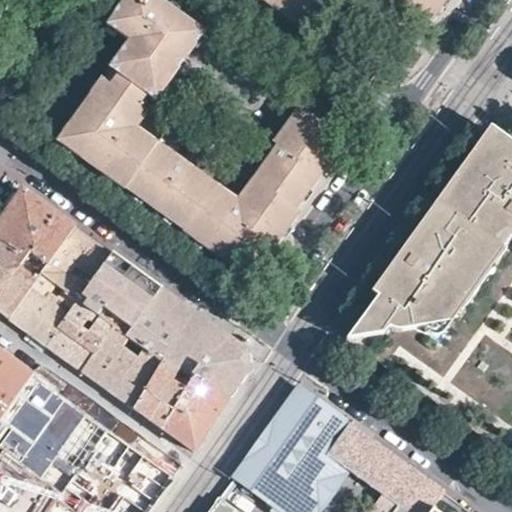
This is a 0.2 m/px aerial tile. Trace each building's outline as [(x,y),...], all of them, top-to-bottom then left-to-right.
[(158,0),(123,0),(106,25),(129,41),(109,69),(115,75),(109,85),(101,80),(57,141),(80,158),(83,154),(104,169),(102,173),(125,190),(125,189),(154,209),(184,231),(183,232),(241,273),(257,271),(279,241),(299,213),(296,210),(319,177),(345,141),(304,106),(280,139),(283,142),(239,203),(139,132),(152,115),(143,109),(149,100),(159,106),(166,96),(160,91),(169,80),(174,82),(208,36),(158,0)] [(262,0),(266,2),(299,26),(324,44),(355,0),(262,0)] [(386,0),(426,28),(443,4),(445,0),(386,0)] [(423,234),(405,259),(370,308),(347,340),(452,323),(510,240),(511,241),(511,142),(509,140),(496,131),(479,155),(423,234)] [(0,217),(0,244),(22,261),(29,253),(46,265),(74,227),(44,206),(21,189),(16,195),(4,212),(0,217)] [(93,241),(74,227),(46,265),(40,273),(77,300),(110,253),(93,241)] [(0,244),(0,313),(8,319),(35,282),(17,269),(22,261),(0,244)] [(126,264),(110,253),(77,300),(112,326),(125,334),(160,288),(145,278),(126,264)] [(35,282),(8,319),(25,331),(45,345),(77,300),(40,273),(35,282)] [(127,336),(135,342),(161,361),(191,311),(174,299),(160,289),(125,334),(127,336)] [(77,300),(45,345),(62,358),(80,370),(112,326),(77,300)] [(215,328),(191,311),(161,361),(164,364),(227,397),(240,380),(244,374),(247,365),(246,356),(243,349),(240,346),(215,328)] [(125,334),(112,326),(80,370),(106,389),(133,409),(164,364),(161,361),(135,342),(127,336),(125,334)] [(9,356),(0,349),(0,416),(32,373),(9,356)] [(164,364),(133,409),(162,429),(192,452),(227,397),(164,364)] [(103,424),(32,373),(0,417),(0,451),(2,453),(63,493),(103,424)] [(321,511),(350,472),(381,495),(374,505),(383,511),(426,511),(429,509),(441,493),(352,427),(307,394),(288,397),(231,477),(272,509),(269,511),(321,511)] [(147,511),(174,475),(103,424),(63,493),(59,499),(78,511),(147,511)] [(206,511),(232,511),(230,511),(233,507),(218,495),(206,511)] [(78,511),(59,499),(50,511),(78,511)]
